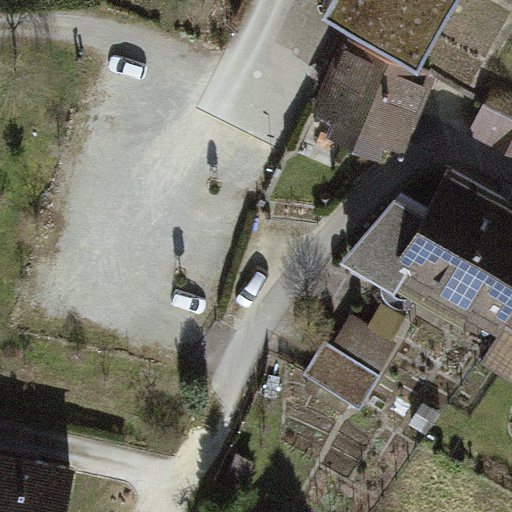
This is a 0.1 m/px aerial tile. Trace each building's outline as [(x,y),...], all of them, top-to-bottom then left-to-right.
[(446,0),(330,0),(325,9),(411,60),(446,0)] [(432,81),(341,45),(307,131),(398,167),(432,81)] [(511,120),(494,113),(483,139),(511,151),(511,120)] [(511,212),(452,181),(431,217),(404,273),(511,329),(511,212)] [(399,198),(336,255),(390,286),(431,217),(399,198)] [(350,299),(323,377),(378,396),(405,319),(350,299)] [(64,511),(72,483),(0,465),(0,511),(64,511)]
